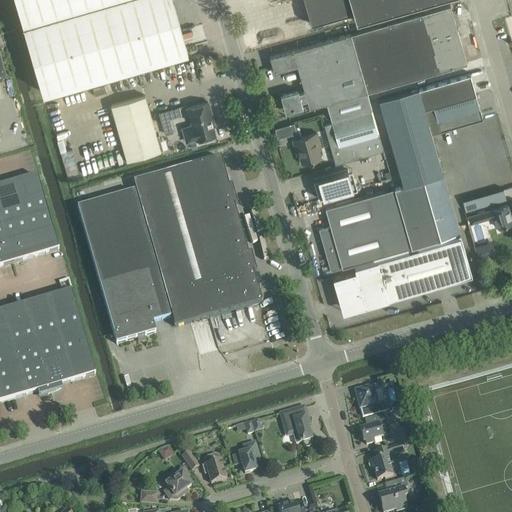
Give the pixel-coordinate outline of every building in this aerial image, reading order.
[(15,0),(21,19),(86,0),(15,0)] [(187,51),(172,0),(86,0),(21,19),(43,93),(187,51)] [(304,0),(311,24),(352,12),(348,0),(304,0)] [(348,0),(352,12),(355,21),(430,0),(348,0)] [(422,13),(438,71),(467,63),(460,40),(461,40),(457,28),(450,5),(422,13)] [(422,13),(349,34),(365,92),(381,88),(438,71),(422,13)] [(309,108),(326,103),(365,92),(349,34),(269,57),(274,72),(297,66),(304,91),(306,100),(309,108)] [(470,74),(418,89),(424,109),(431,134),(483,120),(475,94),(475,92),(470,74)] [(105,86),(93,89),(95,95),(106,92),(105,86)] [(379,101),(403,185),(442,174),(424,109),(418,89),(379,101)] [(301,101),(306,100),(304,91),(298,93),(298,90),(282,95),(287,110),(302,106),(301,101)] [(371,112),(365,92),(326,103),(332,123),(371,112)] [(127,160),(153,152),(163,150),(159,135),(156,136),(145,95),(111,105),(127,160)] [(196,140),(205,137),(215,135),(210,118),(212,118),(208,102),(187,108),(192,126),(183,128),(186,142),(196,139),(196,140)] [(371,112),(332,123),(324,125),(335,164),(363,156),(382,151),(371,112)] [(314,134),(312,128),(297,132),(299,138),(293,140),(298,155),(299,155),(302,163),(310,160),(310,161),(313,160),(312,160),(320,157),(315,140),(318,139),(316,133),(314,134)] [(366,167),(325,178),(330,196),(390,179),(382,151),(363,156),(366,167)] [(117,154),(109,156),(112,165),(119,163),(117,154)] [(133,183),(172,318),(175,328),(262,303),(254,274),(256,273),(251,253),(248,254),(234,206),(237,206),(231,186),(229,187),(220,158),(133,183)] [(451,204),(442,174),(403,185),(421,244),(460,233),(451,204)] [(25,220),(48,214),(37,176),(14,183),(25,220)] [(0,221),(2,227),(25,220),(14,183),(0,187),(0,221)] [(460,233),(421,244),(417,245),(400,186),(325,207),(330,225),(319,229),(330,270),(353,264),(355,271),(333,278),(341,307),(344,306),(348,308),(349,311),(395,298),(395,297),(400,296),(472,276),(463,245),(460,233)] [(503,189),(463,201),(466,211),(490,204),(506,199),(503,189)] [(153,324),(162,321),(170,319),(136,199),(109,207),(106,198),(76,206),(116,344),(155,333),(153,324)] [(492,210),(469,217),(470,223),(493,217),(493,219),(496,218),(498,226),(511,222),(511,220),(508,205),(492,210)] [(459,222),(467,222),(466,212),(458,213),(459,222)] [(48,214),(25,220),(36,258),(59,251),(48,214)] [(25,220),(2,227),(13,264),(36,258),(25,220)] [(0,268),(13,264),(2,227),(0,227),(0,268)] [(486,243),(475,246),(479,257),(489,254),(486,243)] [(47,298),(58,336),(81,329),(70,292),(47,298)] [(47,298),(24,305),(35,343),(58,336),(47,298)] [(1,312),(9,340),(12,349),(35,343),(24,305),(1,312)] [(0,342),(9,340),(1,312),(0,312),(0,342)] [(95,376),(81,329),(58,336),(72,382),(95,376)] [(59,386),(72,382),(58,336),(35,343),(50,394),(60,391),(59,386)] [(0,373),(17,368),(12,349),(9,340),(0,342),(0,373)] [(12,349),(17,368),(26,396),(39,392),(40,397),(50,394),(35,343),(12,349)] [(0,403),(26,396),(17,368),(0,373),(0,403)] [(387,411),(385,401),(383,402),(379,384),(359,390),(355,395),(359,409),(360,409),(362,418),(387,411)] [(392,410),(400,408),(398,402),(390,404),(392,410)] [(296,419),(293,410),(280,414),(282,424),(286,423),(290,436),(293,435),(295,445),(302,443),(302,445),(303,446),(304,447),(305,448),(306,448),(308,448),(309,448),(310,447),(311,446),(312,445),(312,443),(312,442),(307,425),(309,425),(307,416),(296,419)] [(366,445),(374,443),(373,440),(381,437),(378,427),(387,425),(384,414),(369,418),(371,425),(359,428),(363,443),(365,442),(366,445)] [(252,423),(255,433),(261,431),(258,421),(252,423)] [(255,433),(252,423),(251,423),(251,422),(244,424),(247,435),(254,433),(253,432),(254,432),(255,433)] [(253,461),(259,459),(255,443),(242,447),(244,453),(232,457),(235,466),(242,464),(244,474),(256,470),(253,461)] [(400,445),(388,448),(374,452),(376,460),(368,462),(371,469),(373,469),(377,480),(393,476),(391,469),(393,468),(395,467),(396,465),(396,462),(394,460),(392,459),(390,459),(388,460),(387,457),(403,452),(400,445)] [(169,447),(158,452),(164,461),(173,455),(169,447)] [(188,452),(181,457),(192,471),(198,467),(188,452)] [(205,465),(202,467),(204,475),(208,474),(211,484),(226,479),(225,477),(227,476),(225,471),(223,470),(220,460),(205,465)] [(169,489),(164,493),(169,500),(177,501),(184,495),(182,492),(191,486),(186,479),(189,477),(183,469),(170,478),(172,480),(166,485),(169,489)] [(382,511),(390,511),(393,511),(396,510),(396,511),(397,511),(406,510),(403,500),(405,499),(403,489),(407,488),(405,479),(384,485),(387,493),(378,496),(382,511)] [(156,504),(156,494),(141,493),(141,503),(156,504)] [(298,511),(295,503),(289,505),(287,503),(281,505),(280,507),(278,508),(279,511),(298,511)]
